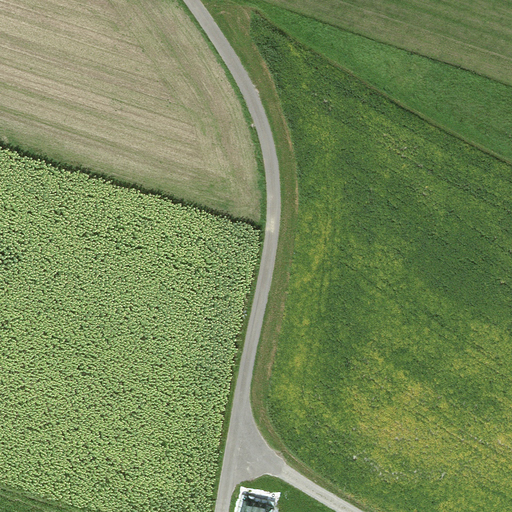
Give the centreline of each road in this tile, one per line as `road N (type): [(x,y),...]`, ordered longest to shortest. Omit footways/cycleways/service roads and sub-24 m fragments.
road 1 (track): [(226,511),(275,224),(268,145),(242,75),(188,0)]
road 2 (track): [(352,511),(235,446)]
